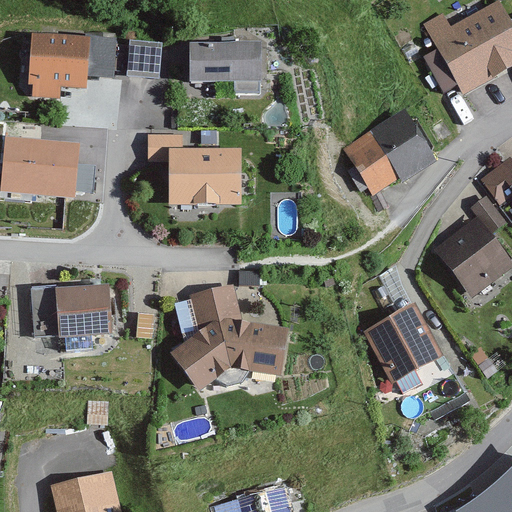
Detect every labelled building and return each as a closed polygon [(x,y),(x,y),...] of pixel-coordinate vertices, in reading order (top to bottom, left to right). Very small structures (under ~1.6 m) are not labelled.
[(437,18),(418,29),(456,100),(511,69),(511,43),(491,5),(443,30),(437,18)] [(77,78),(77,40),(18,40),(18,89),(25,89),(25,99),(54,99),(54,91),(76,91),(77,78)] [(77,40),(77,78),(105,78),(105,41),(77,40)] [(121,78),(152,79),(153,44),(123,43),(121,78)] [(245,51),(177,51),(177,87),(245,87),(245,51)] [(334,153),(365,200),(424,162),(394,115),(334,153)] [(233,154),(172,154),(172,137),(141,137),(141,166),(159,166),(159,212),(233,212),(233,154)] [(76,148),(9,142),(4,191),(71,197),(76,148)] [(511,165),(508,160),(479,182),(497,206),(508,198),(511,202),(511,165)] [(430,255),(471,301),(511,266),(488,240),(503,227),(480,200),(465,213),(470,219),(430,255)] [(53,347),(99,344),(95,285),(22,290),(24,324),(51,322),(53,347)] [(275,334),(234,327),(224,289),(179,300),(189,337),(158,360),(187,397),(220,373),(268,380),(275,334)] [(359,334),(385,385),(433,361),(407,310),(359,334)] [(121,511),(112,471),(49,485),(54,511),(121,511)] [(511,511),(511,473),(497,490),(464,511),(511,511)] [(209,507),(209,511),(281,511),(275,489),(209,507)]
